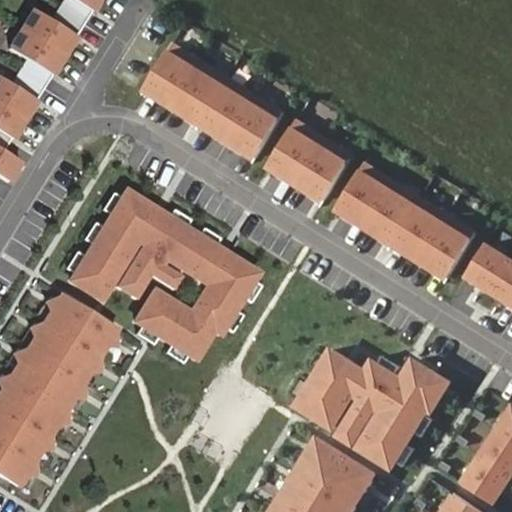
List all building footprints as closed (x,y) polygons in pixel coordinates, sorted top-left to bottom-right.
[(0,185),(9,191),(23,168),(2,155),(102,0),(53,0),(56,1),(45,18),(27,6),(0,48),(0,50),(20,64),(8,83),(0,77),(0,185)] [(253,160),(281,114),(170,44),(141,91),(253,160)] [(265,168),(321,203),(349,158),(294,122),(265,168)] [(333,211),(444,281),(473,235),(362,166),(333,211)] [(114,274),(139,289),(149,274),(172,288),(180,275),(132,245),(136,239),(184,269),(207,283),(189,312),(153,289),(134,319),(140,324),(135,332),(152,343),(157,334),(170,342),(165,351),(182,361),(187,353),(194,357),(212,328),(218,332),(223,326),(231,331),(242,314),(233,309),(241,296),(249,301),(260,284),(252,279),(256,272),(214,245),(219,237),(202,226),(197,235),(184,227),(189,218),(172,208),(167,216),(125,189),(121,196),(110,213),(102,225),(91,242),(84,255),(73,272),(69,278),(99,297),(114,274)] [(102,208),(110,213),(121,196),(112,191),(102,208)] [(83,237),(91,242),(102,225),(94,220),(83,237)] [(132,245),(180,275),(184,269),(136,239),(132,245)] [(457,289),(511,323),(511,264),(483,246),(457,289)] [(65,266),(73,272),(84,255),(75,249),(65,266)] [(180,298),(176,304),(189,312),(207,283),(184,269),(180,275),(197,286),(187,302),(180,298)] [(0,481),(12,489),(111,331),(56,297),(0,387),(0,481)] [(299,400),(294,408),(324,427),(323,429),(388,470),(392,464),(401,469),(412,452),(403,447),(411,434),(419,439),(430,422),(422,417),(425,412),(428,414),(446,385),(417,367),(418,365),(413,361),(412,363),(411,363),(399,382),(392,379),(398,370),(381,359),(376,367),(350,352),(344,362),(328,352),(324,360),(316,373),(307,387),(299,400)] [(307,367),(316,373),(324,360),(315,355),(307,367)] [(290,395),(299,400),(307,387),(298,382),(290,395)] [(460,486),(491,507),(511,474),(511,408),(460,486)] [(372,477),(315,441),(304,457),(302,456),(293,472),(295,473),(288,484),(286,483),(277,497),(279,498),(271,510),(269,509),(267,511),(349,511),(352,509),(354,510),(363,495),(361,494),(372,477)] [(474,511),(452,497),(441,511),(474,511)]
